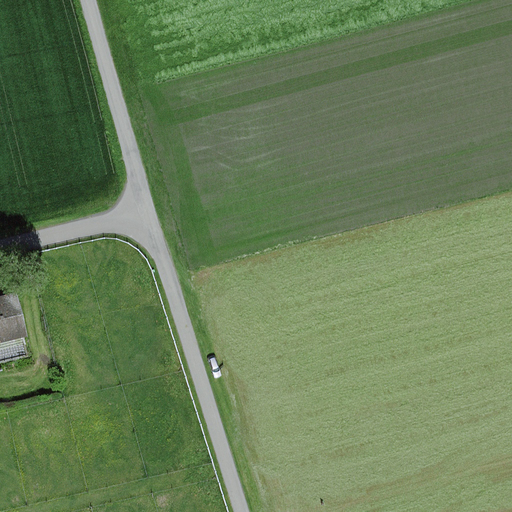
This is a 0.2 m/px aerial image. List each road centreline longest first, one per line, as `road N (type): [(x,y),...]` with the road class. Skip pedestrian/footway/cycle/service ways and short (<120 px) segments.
road 1 (track): [(87,0),(238,511)]
road 2 (track): [(0,247),(144,212)]
